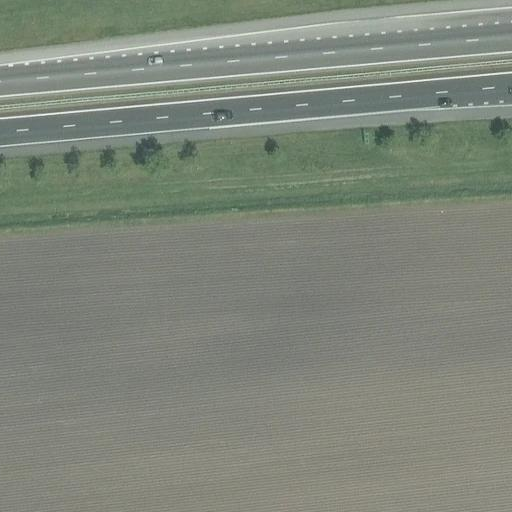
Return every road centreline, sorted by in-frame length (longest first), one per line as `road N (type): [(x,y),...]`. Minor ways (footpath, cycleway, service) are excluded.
road 1 (motorway): [(0,131),(511,85)]
road 2 (motorway): [(511,37),(0,82)]
